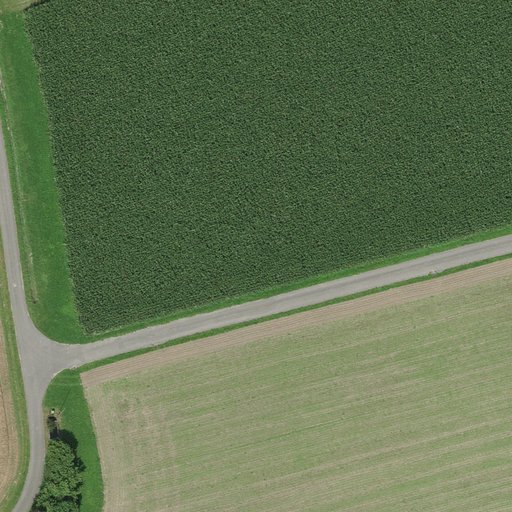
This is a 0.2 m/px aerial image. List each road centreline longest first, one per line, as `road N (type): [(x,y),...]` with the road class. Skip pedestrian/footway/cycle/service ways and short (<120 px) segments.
road 1 (track): [(511,243),(33,370),(38,449),(21,511)]
road 2 (track): [(33,370),(0,151)]
